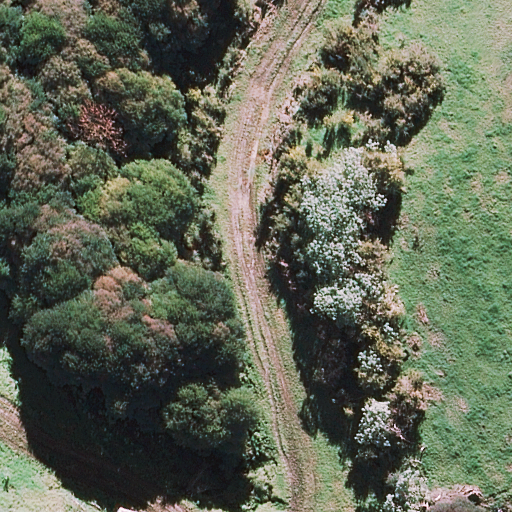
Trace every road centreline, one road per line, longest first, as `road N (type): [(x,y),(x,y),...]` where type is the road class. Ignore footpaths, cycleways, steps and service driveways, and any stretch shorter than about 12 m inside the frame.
road 1 (track): [(318,0),(221,276),(299,354),(299,511)]
road 2 (track): [(104,511),(0,441)]
